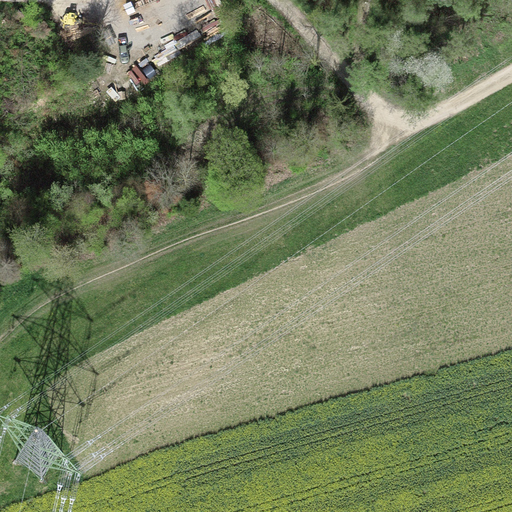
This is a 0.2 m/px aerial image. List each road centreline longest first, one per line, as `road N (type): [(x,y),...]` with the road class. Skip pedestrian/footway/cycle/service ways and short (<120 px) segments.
road 1 (track): [(420,127),(376,157),(194,236)]
road 2 (track): [(279,0),(394,127),(420,127)]
